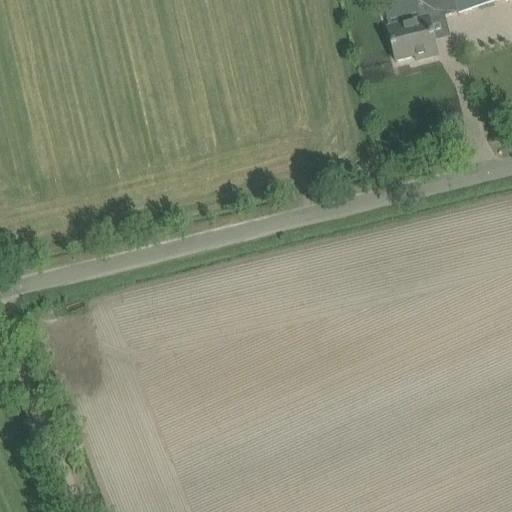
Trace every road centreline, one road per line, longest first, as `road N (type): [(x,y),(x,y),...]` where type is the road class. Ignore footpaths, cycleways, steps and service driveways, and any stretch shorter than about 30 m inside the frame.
road 1 (unclassified): [(0,291),(511,170)]
road 2 (track): [(0,316),(80,511)]
